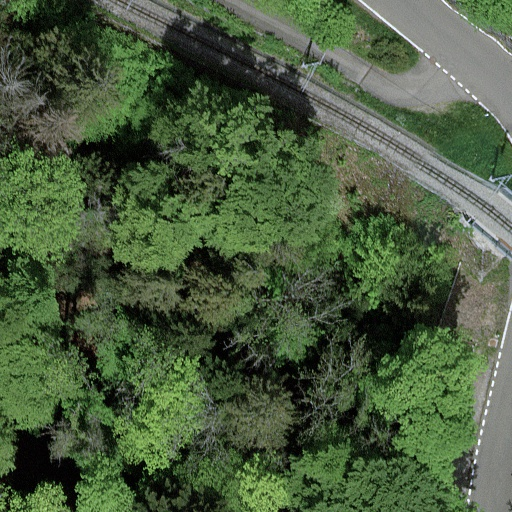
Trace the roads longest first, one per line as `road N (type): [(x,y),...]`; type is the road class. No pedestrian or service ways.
road 1 (track): [(231,0),(407,89),(473,59)]
road 2 (tertiary): [(399,0),(511,98)]
